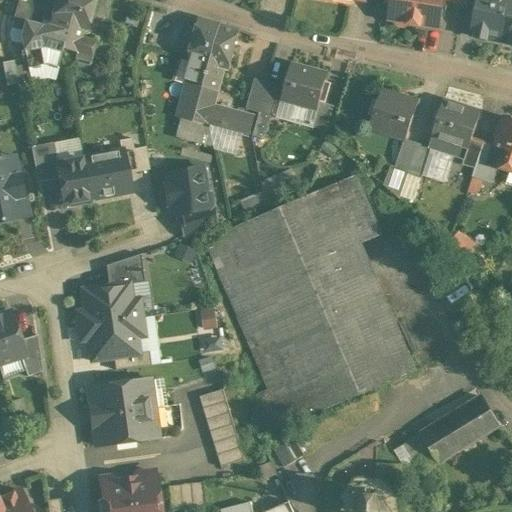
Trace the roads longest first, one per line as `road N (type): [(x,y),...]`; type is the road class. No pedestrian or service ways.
road 1 (residential): [(190,0),(511,87)]
road 2 (residential): [(46,273),(68,445)]
